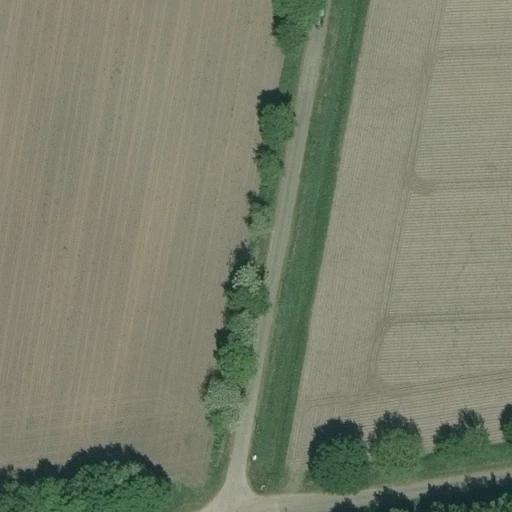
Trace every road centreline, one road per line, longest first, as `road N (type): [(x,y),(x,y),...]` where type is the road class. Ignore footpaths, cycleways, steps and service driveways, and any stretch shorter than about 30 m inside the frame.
road 1 (unclassified): [(323,0),(231,511)]
road 2 (unclassified): [(284,511),(511,474)]
